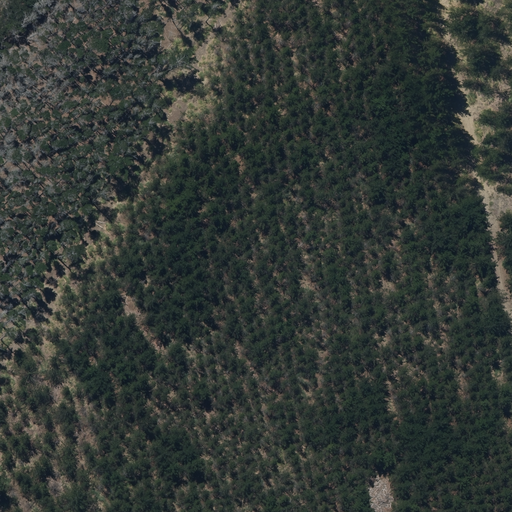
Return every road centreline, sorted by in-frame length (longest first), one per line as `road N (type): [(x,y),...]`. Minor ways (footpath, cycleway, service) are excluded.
road 1 (track): [(0,350),(228,0)]
road 2 (track): [(428,0),(511,364)]
